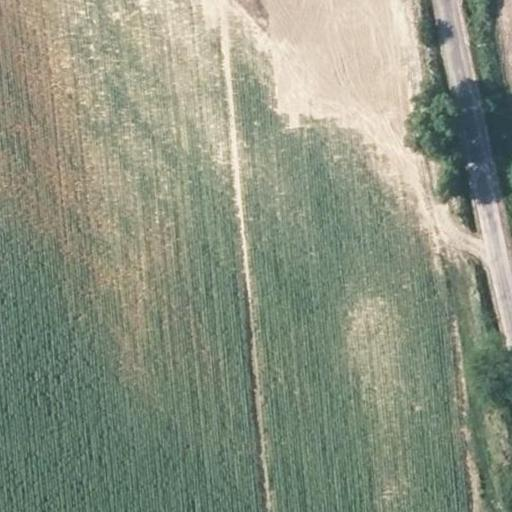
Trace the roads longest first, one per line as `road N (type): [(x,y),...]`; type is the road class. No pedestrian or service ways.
road 1 (tertiary): [(442,0),(511,336)]
road 2 (track): [(401,0),(439,218),(449,236),(493,256)]
road 3 (track): [(449,236),(492,511)]
